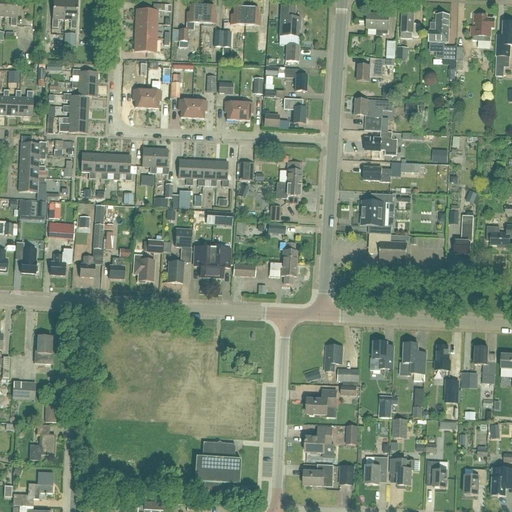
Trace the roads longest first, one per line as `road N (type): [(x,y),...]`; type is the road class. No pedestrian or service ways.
road 1 (residential): [(332,141),(116,132),(120,0)]
road 2 (unclassified): [(0,300),(283,314)]
road 3 (unclassified): [(275,510),(283,314)]
road 4 (unclassified): [(324,317),(511,326)]
road 5 (unclassified): [(324,317),(332,141)]
road 6 (unclassified): [(332,141),(341,0)]
